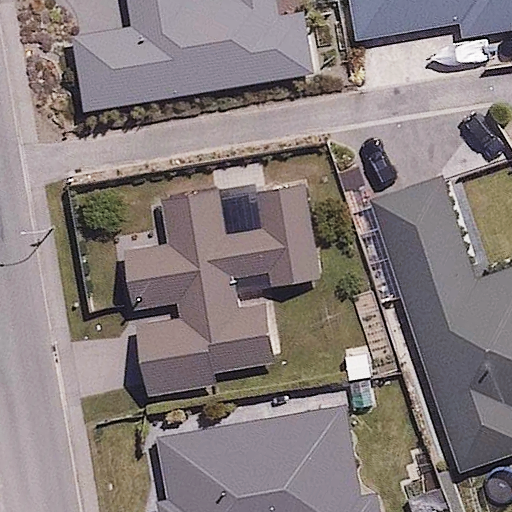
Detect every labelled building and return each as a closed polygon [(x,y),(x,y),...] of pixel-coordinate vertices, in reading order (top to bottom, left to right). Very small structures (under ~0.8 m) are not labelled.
[(125,0),(128,17),(74,25),(86,104),(312,71),(302,6),(278,10),(276,0),(125,0)] [(460,33),(511,24),(511,0),(354,0),(360,33),(457,16),(460,33)] [(151,234),(126,237),(143,384),(219,375),(218,367),(275,361),(266,283),(314,278),(302,172),(245,179),(250,222),(224,225),(220,185),(146,193),(151,234)] [(511,262),(473,277),(435,173),(369,198),(469,469),(511,453),(511,262)] [(155,434),(167,511),(365,511),(348,402),(155,434)]
